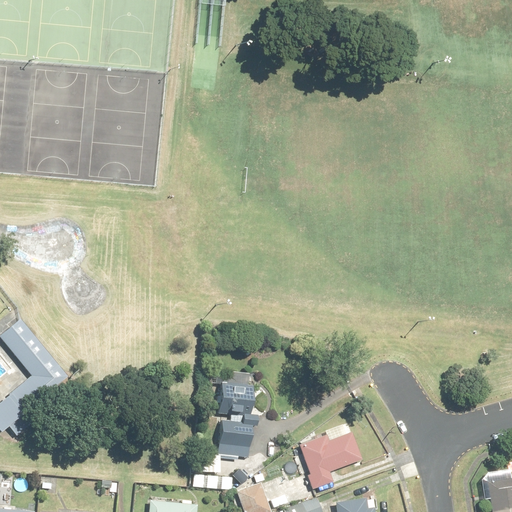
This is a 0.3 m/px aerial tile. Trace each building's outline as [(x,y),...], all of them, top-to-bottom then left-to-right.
[(0,344),(26,376),(0,397),(0,430),(64,378),(16,320),(0,333),(0,344)] [(241,396),(206,394),(202,447),(237,450),(241,396)] [(331,439),(284,455),(292,482),(296,497),(317,492),(314,481),(344,474),(331,439)] [(511,511),(511,477),(482,483),(487,511),(511,511)] [(231,479),(207,478),(206,489),(230,490),(231,479)] [(39,479),(38,491),(50,491),(51,480),(39,479)] [(252,511),(246,495),(219,504),(222,511),(252,511)]
